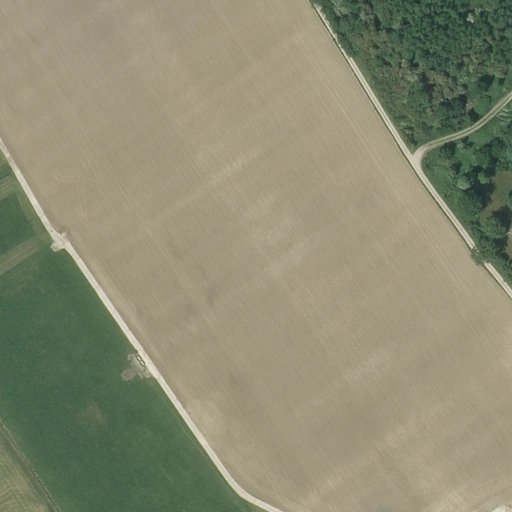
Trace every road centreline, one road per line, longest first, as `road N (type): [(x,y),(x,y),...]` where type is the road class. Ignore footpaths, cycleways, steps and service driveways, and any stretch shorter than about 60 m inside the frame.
road 1 (track): [(276,511),(233,486),(55,238),(0,143)]
road 2 (track): [(511,292),(410,158),(313,0)]
road 3 (track): [(511,93),(471,129),(410,158)]
